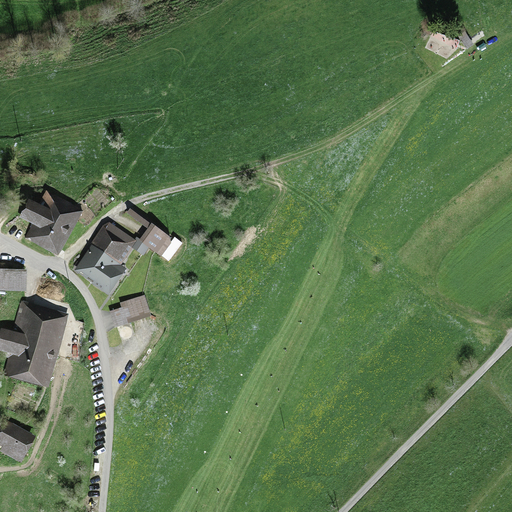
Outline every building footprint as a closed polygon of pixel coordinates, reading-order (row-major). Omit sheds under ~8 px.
[(67,239),(82,211),(46,192),(38,206),(29,201),(20,218),(38,228),(32,238),(53,250),(61,235),(67,239)] [(155,252),(166,237),(150,225),(139,240),(155,252)] [(132,245),(108,228),(79,270),(95,280),(92,284),(103,292),(116,273),(114,272),(132,245)] [(0,289),(22,290),(23,271),(0,270),(0,289)] [(126,308),(130,322),(148,316),(142,297),(124,303),(126,308)] [(13,371),(50,381),(67,318),(30,308),(23,333),(3,328),(0,337),(0,349),(17,355),(13,371)] [(112,312),(116,326),(130,322),(126,308),(112,312)] [(19,460),(30,438),(11,428),(14,424),(5,419),(0,428),(0,445),(4,448),(2,451),(19,460)]
